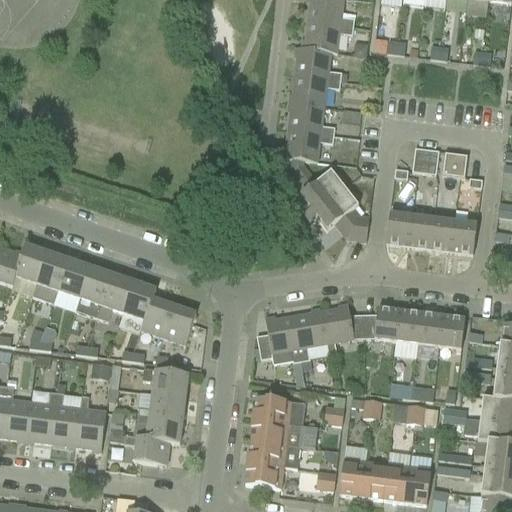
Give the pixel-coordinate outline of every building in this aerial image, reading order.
[(341,23),(343,3),(320,0),(309,0),(306,26),(353,32),(354,24),(341,23)] [(423,0),(401,0),(401,10),(422,12),(423,0)] [(444,15),(445,1),(445,0),(423,0),(422,12),(444,15)] [(510,9),(511,0),(489,0),(489,7),(510,9)] [(351,41),(353,32),(306,26),(303,53),(331,57),(336,58),(339,39),(351,41)] [(395,60),(396,47),(388,46),(386,59),(395,60)] [(405,48),(396,47),(395,60),(403,61),(405,48)] [(437,65),(439,53),(431,52),(429,64),(437,65)] [(329,77),(331,57),(303,53),(297,53),(294,80),(340,86),(341,78),(333,77),(329,77)] [(448,54),(439,53),(437,65),(446,66),(448,54)] [(480,71),(482,58),(473,57),(472,70),(480,71)] [(490,59),(482,58),(480,71),(489,72),(490,59)] [(339,95),(340,86),(294,80),(290,108),(323,112),(326,93),(339,95)] [(321,131),(323,112),(290,108),(287,136),(333,142),(334,133),(321,131)] [(360,128),(361,117),(343,115),(342,126),(360,128)] [(332,150),(333,142),(287,136),(283,163),(291,165),(290,174),(302,170),(303,166),(316,168),(319,148),(332,150)] [(436,168),(438,157),(414,154),(413,165),(436,168)] [(467,160),(444,157),(441,181),(464,184),(467,160)] [(413,165),(411,177),(435,180),(436,168),(413,165)] [(358,211),(345,195),(330,176),(316,187),(302,170),(290,174),(307,194),(300,200),(327,235),(334,230),(346,245),(365,247),(368,223),(359,222),(353,214),(358,211)] [(406,185),(407,176),(395,175),(393,183),(406,185)] [(480,194),(481,186),(469,184),(468,193),(480,194)] [(407,253),(411,222),(389,219),(385,250),(407,253)] [(429,255),(432,224),(411,222),(407,253),(429,255)] [(450,258),(454,227),(432,224),(429,255),(450,258)] [(472,261),(476,230),(454,227),(450,258),(472,261)] [(508,239),(496,238),(495,238),(494,246),(507,248),(508,239)] [(36,289),(47,258),(24,250),(21,260),(10,291),(12,291),(15,282),(36,289)] [(0,287),(10,291),(21,260),(0,252),(0,287)] [(57,296),(68,265),(47,258),(36,289),(37,289),(33,302),(53,309),(54,307),(57,296)] [(79,304),(90,272),(68,265),(57,296),(79,304)] [(97,323),(111,280),(90,272),(79,304),(75,314),(76,314),(76,316),(97,323)] [(122,318),(133,287),(111,280),(97,323),(108,327),(112,315),(122,318)] [(151,304),(152,304),(155,295),(133,287),(122,318),(123,319),(143,325),(144,326),(151,304)] [(163,343),(174,312),(152,304),(151,304),(144,326),(143,325),(140,335),(163,343)] [(195,319),(174,312),(163,343),(185,350),(195,319)] [(363,344),(363,320),(349,321),(347,312),(320,316),(326,349),(328,362),(336,361),(334,348),(353,344),(363,344)] [(395,347),(399,316),(377,313),(376,320),(363,320),(363,344),(373,344),(395,347)] [(326,349),(320,316),(292,321),(300,367),(309,366),(307,353),(326,349)] [(417,349),(421,319),(399,316),(395,347),(417,349)] [(438,352),(442,321),(421,319),(417,349),(438,352)] [(300,367),(292,321),(265,326),(267,340),(256,342),(260,366),(271,364),(272,370),(292,367),(292,368),(300,367)] [(464,324),(463,324),(442,321),(438,352),(460,355),(464,324)] [(511,330),(503,329),(501,351),(511,351),(511,330)] [(480,348),(481,339),(468,338),(467,346),(480,348)] [(0,350),(10,352),(11,343),(0,341),(0,350)] [(40,355),(41,347),(30,345),(29,354),(40,355)] [(50,357),(52,348),(41,347),(40,355),(50,357)] [(492,405),(511,407),(511,351),(501,351),(499,350),(492,404),(492,405)] [(85,361),(87,352),(76,351),(75,360),(85,361)] [(96,362),(97,354),(87,352),(85,361),(96,362)] [(132,367),(133,358),(122,357),(121,365),(132,367)] [(143,368),(144,359),(133,358),(132,367),(143,368)] [(166,371),(167,362),(156,361),(155,370),(166,371)] [(471,371),(473,363),(465,362),(464,371),(471,371)] [(479,372),(480,364),(473,363),(471,371),(479,372)] [(486,373),(487,365),(480,364),(479,372),(486,373)] [(93,367),(91,381),(109,383),(111,370),(93,367)] [(142,383),(141,386),(153,387),(151,399),(184,403),(187,380),(168,377),(143,374),(142,383)] [(470,386),(471,378),(464,377),(463,385),(470,386)] [(477,387),(479,378),(471,378),(470,386),(477,387)] [(485,388),(486,379),(479,378),(477,387),(485,388)] [(410,404),(412,392),(403,390),(401,403),(410,404)] [(0,442),(24,446),(29,408),(12,405),(13,393),(6,392),(0,435),(0,442)] [(418,405),(420,393),(412,392),(410,404),(418,405)] [(109,394),(108,407),(118,408),(120,395),(109,394)] [(454,408),(455,396),(446,395),(445,407),(454,408)] [(50,449),(56,398),(49,398),(47,410),(29,408),(24,446),(50,449)] [(75,452),(80,414),(79,414),(62,412),(63,399),(57,399),(56,398),(50,449),(75,452)] [(182,426),(184,403),(151,399),(149,414),(138,413),(137,420),(182,426)] [(101,455),(103,436),(105,417),(86,415),(88,403),(81,402),(79,414),(80,414),(75,452),(101,455)] [(302,431),(305,410),(256,403),(253,425),(289,430),(302,431)] [(511,449),(511,407),(492,405),(492,404),(482,403),(477,447),(487,448),(487,447),(511,449)] [(370,424),(372,406),(364,405),(362,423),(370,424)] [(378,425),(381,407),(372,406),(370,424),(378,425)] [(413,429),(416,411),(407,410),(405,428),(413,429)] [(422,430),(424,412),(416,411),(413,429),(422,430)] [(342,422),(343,414),(325,412),(324,420),(342,422)] [(454,421),(455,415),(444,413),(443,420),(454,421)] [(465,423),(466,416),(455,415),(454,421),(465,423)] [(110,417),(107,441),(119,442),(122,419),(110,417)] [(179,449),(182,426),(137,420),(134,444),(169,448),(179,449)] [(341,431),(342,422),(324,420),(323,428),(341,431)] [(299,453),(302,431),(289,430),(253,425),(250,447),(299,453)] [(166,471),(169,448),(124,443),(123,450),(135,451),(133,467),(166,471)] [(250,447),(247,469),(283,473),(297,475),(299,453),(250,447)] [(511,449),(487,447),(487,448),(480,502),(482,502),(511,505),(511,449)] [(448,466),(449,460),(438,458),(437,465),(448,466)] [(459,468),(460,461),(449,460),(448,466),(459,468)] [(470,469),(471,462),(460,461),(459,468),(470,469)] [(360,503),(365,467),(343,464),(339,500),(360,503)] [(382,505),(387,470),(365,467),(360,503),(382,505)] [(280,495),(283,473),(247,469),(245,490),(280,495)] [(404,508),(408,472),(387,470),(382,505),(404,508)] [(447,479),(447,472),(436,471),(436,478),(447,479)] [(426,511),(428,491),(430,475),(408,472),(404,508),(426,511)] [(458,481),(458,474),(447,472),(447,479),(458,481)] [(469,482),(470,475),(458,474),(458,481),(469,482)] [(334,488),(335,479),(317,477),(316,486),(334,488)] [(333,496),(334,488),(316,486),(315,494),(333,496)] [(445,506),(446,497),(433,496),(432,504),(445,506)] [(511,511),(511,510),(511,505),(482,502),(480,511),(511,511)]
